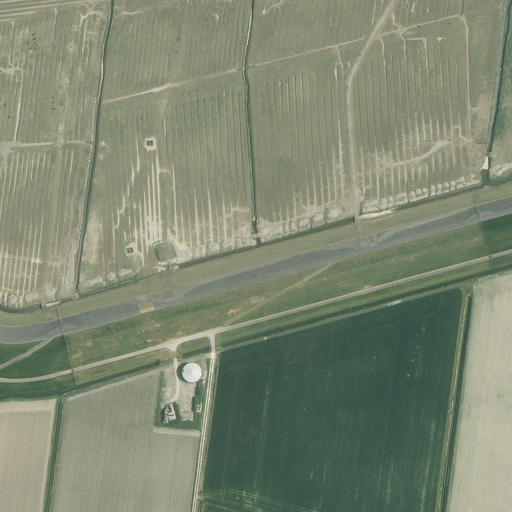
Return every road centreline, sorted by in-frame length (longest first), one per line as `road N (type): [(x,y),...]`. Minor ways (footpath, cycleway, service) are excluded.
road 1 (track): [(52,335),(511,211)]
road 2 (track): [(202,433),(213,332),(340,257)]
